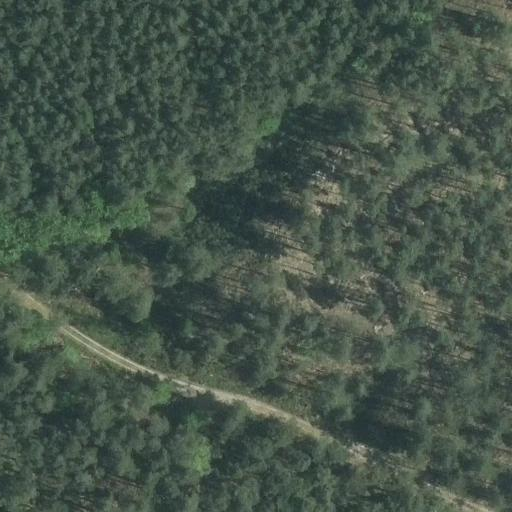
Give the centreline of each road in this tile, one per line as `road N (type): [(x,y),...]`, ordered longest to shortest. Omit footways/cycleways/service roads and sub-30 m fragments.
road 1 (track): [(205,395),(258,404),(485,511)]
road 2 (track): [(0,256),(84,338),(205,395)]
